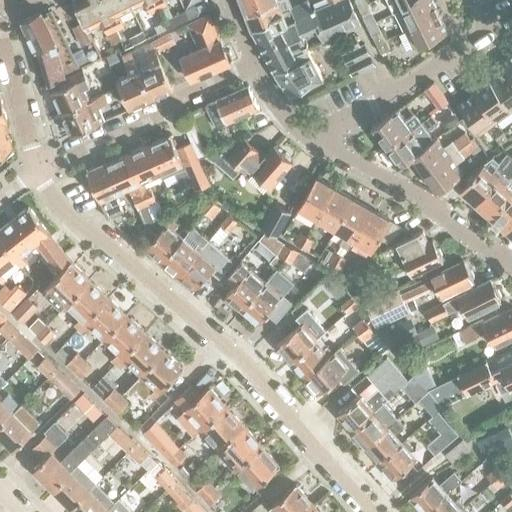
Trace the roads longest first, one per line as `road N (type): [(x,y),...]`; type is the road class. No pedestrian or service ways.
road 1 (residential): [(37,169),(72,223),(223,348),(367,511)]
road 2 (residential): [(37,169),(253,60)]
road 3 (residential): [(313,138),(375,106),(489,27),(477,0)]
road 4 (residential): [(511,266),(445,214),(313,138)]
road 5 (residential): [(0,25),(37,169)]
